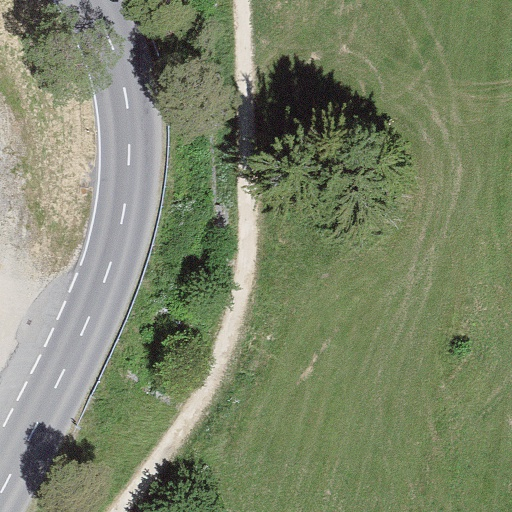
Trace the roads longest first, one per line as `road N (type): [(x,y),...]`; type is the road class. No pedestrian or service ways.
road 1 (secondary): [(0,502),(81,342),(122,232),(128,109),(115,53),(90,0)]
road 2 (track): [(121,511),(210,391),(238,314),(249,256),(247,118)]
road 3 (track): [(210,391),(208,511)]
